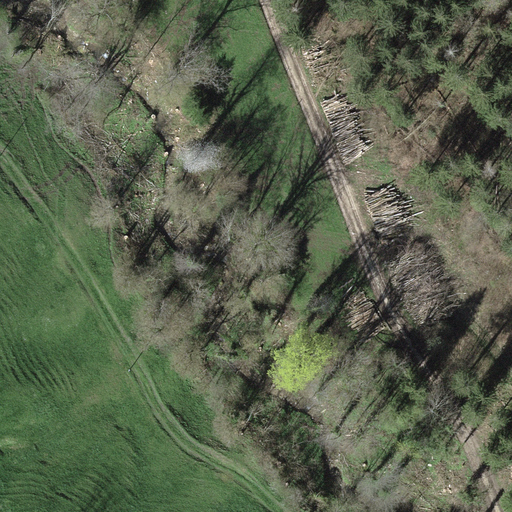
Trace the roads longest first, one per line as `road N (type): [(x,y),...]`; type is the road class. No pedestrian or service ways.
road 1 (track): [(488,511),(459,437),(396,334),(340,207),(264,0)]
road 2 (track): [(511,393),(453,309),(328,175)]
